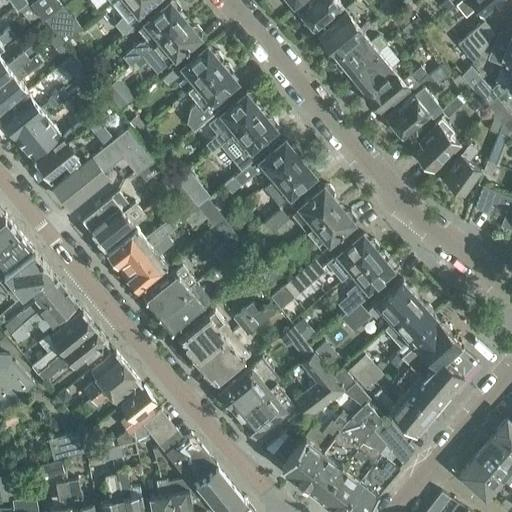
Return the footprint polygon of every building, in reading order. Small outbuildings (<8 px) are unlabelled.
[(32,2),(30,0),(24,0),(17,6),(21,10),(32,2)] [(45,18),(63,4),(59,0),(30,0),(32,2),(41,13),(45,18)] [(114,0),(112,2),(124,15),(114,24),(122,34),(140,19),(135,14),(151,0),(114,0)] [(153,44),(159,38),(185,17),(179,10),(180,9),(181,5),(176,0),(175,0),(172,0),(171,1),(170,0),(168,0),(138,26),(148,37),(143,41),(139,41),(124,53),(131,62),(133,60),(144,51),(153,44)] [(308,0),(298,8),(314,28),(331,14),(332,14),(342,5),(337,0),(308,0)] [(499,0),(458,0),(456,2),(466,14),(474,7),(480,14),(491,5),(493,6),(499,0)] [(81,26),(63,4),(45,18),(58,35),(63,40),(81,26)] [(336,20),(319,34),(335,53),(363,30),(347,11),(336,20)] [(418,16),(410,22),(416,29),(417,31),(425,25),(418,16)] [(185,17),(159,38),(153,44),(168,62),(200,35),(199,34),(200,33),(201,29),(196,24),(192,23),(191,24),(185,17)] [(484,18),(463,36),(477,52),(495,31),(484,18)] [(511,21),(506,33),(500,31),(490,55),(511,64),(510,68),(511,68),(511,82),(510,88),(511,88),(511,21)] [(409,38),(417,31),(410,22),(402,29),(409,38)] [(0,45),(15,33),(9,25),(0,32),(0,45)] [(335,53),(350,72),(378,49),(386,42),(378,33),(370,39),(363,30),(335,53)] [(58,35),(50,41),(62,56),(71,49),(63,40),(58,35)] [(0,54),(0,81),(25,62),(37,52),(31,44),(7,63),(0,54)] [(194,84),(194,85),(222,62),(221,60),(222,59),(223,55),(218,50),(215,50),(213,51),(207,44),(179,67),(194,84)] [(350,72),(365,90),(393,67),(378,49),(350,72)] [(149,57),(144,51),(133,60),(138,66),(149,57)] [(25,62),(0,81),(0,112),(28,90),(19,79),(43,60),(37,52),(25,62)] [(223,63),(222,62),(194,85),(194,84),(188,89),(198,101),(190,107),(187,120),(194,129),(226,102),(219,95),(237,80),(231,72),(232,71),(232,67),(228,62),(224,62),(223,63)] [(427,75),(424,78),(436,81),(448,71),(441,63),(427,75)] [(393,67),(365,90),(381,109),(398,95),(409,87),(413,87),(424,78),(427,75),(419,65),(403,79),(393,67)] [(485,104),(496,95),(509,88),(498,83),(490,89),(469,65),(461,74),(485,104)] [(92,74),(98,82),(108,74),(101,66),(92,74)] [(168,84),(178,77),(171,68),(161,76),(168,84)] [(92,75),(82,83),(97,102),(107,94),(92,75)] [(114,81),(105,89),(120,108),(129,101),(114,81)] [(399,135),(401,134),(402,135),(403,134),(405,136),(413,129),(411,127),(429,112),(433,117),(443,109),(423,85),(414,92),(413,92),(403,101),(386,115),(395,126),(393,127),(399,135)] [(30,93),(0,117),(1,118),(0,121),(0,122),(5,129),(9,129),(16,136),(46,112),(69,93),(63,86),(39,105),(30,93)] [(212,149),(233,132),(261,109),(254,101),(256,100),(256,96),(251,90),(247,90),(246,91),(246,90),(209,121),(218,132),(213,136),(209,145),(212,149)] [(463,102),(456,95),(441,111),(448,118),(463,102)] [(511,114),(496,95),(485,104),(494,115),(501,123),(498,130),(509,134),(511,135),(511,114)] [(79,156),(81,158),(129,121),(110,97),(34,158),(42,168),(40,169),(47,178),(49,177),(50,179),(79,156)] [(267,116),(261,109),(233,132),(249,150),(276,127),(276,126),(277,125),(277,121),(273,116),(269,115),(267,116)] [(61,131),(46,112),(16,136),(18,138),(17,141),(21,145),(24,145),(28,151),(32,155),(61,131)] [(129,120),(137,131),(144,125),(136,115),(129,120)] [(490,128),(498,131),(498,130),(501,123),(494,115),(490,128)] [(435,125),(419,140),(423,144),(416,151),(419,154),(419,158),(423,162),(427,162),(433,168),(459,142),(449,132),(453,128),(441,116),(434,123),(435,125)] [(156,154),(137,131),(129,121),(81,158),(53,181),(70,203),(99,181),(94,174),(125,149),(140,168),(156,154)] [(139,132),(146,141),(151,137),(144,128),(139,132)] [(497,163),(509,134),(498,130),(498,131),(492,146),(487,159),(495,163),(497,163)] [(263,167),(272,178),(300,155),(299,154),(300,153),(300,149),(296,144),(293,144),(291,145),(285,137),(252,164),(249,161),(236,172),(234,174),(240,182),(256,169),(258,171),(263,167)] [(469,159),(477,148),(469,142),(442,180),(464,196),(470,188),(468,187),(482,168),(469,159)] [(149,179),(165,166),(156,154),(140,168),(149,179)] [(301,156),(300,155),(272,178),(287,196),(315,173),(308,166),(310,165),(310,161),(306,156),(302,155),(301,156)] [(487,159),(482,171),(490,174),(495,163),(487,159)] [(177,179),(197,203),(209,194),(189,169),(177,179)] [(292,211),(307,229),(339,202),(332,194),(333,193),(334,189),(329,183),(325,183),(324,184),(292,211)] [(483,184),(474,206),(487,211),(496,190),(483,184)] [(130,204),(118,190),(82,218),(93,232),(97,236),(96,240),(100,245),(104,245),(105,246),(146,214),(135,200),(130,204)] [(511,196),(503,192),(499,203),(508,207),(501,223),(511,227),(511,196)] [(190,213),(198,206),(189,195),(181,202),(190,213)] [(345,210),(339,202),(307,229),(322,247),(354,220),(355,219),(356,215),(351,209),(347,209),(345,210)] [(186,217),(194,227),(206,217),(199,207),(186,217)] [(288,217),(280,208),(265,221),(272,230),(288,217)] [(225,217),(219,210),(209,219),(214,225),(225,217)] [(0,244),(18,229),(5,212),(0,216),(0,244)] [(114,261),(116,259),(119,263),(123,268),(159,239),(165,234),(176,225),(169,216),(146,236),(137,226),(108,249),(110,253),(108,254),(114,261)] [(224,239),(231,248),(244,237),(237,228),(224,239)] [(0,272),(32,246),(18,229),(0,244),(0,272)] [(350,272),(378,249),(377,248),(378,247),(378,243),(374,238),(370,238),(369,239),(363,231),(327,260),(342,278),(350,272)] [(165,234),(159,239),(123,268),(130,277),(129,279),(134,285),(136,284),(138,287),(168,263),(159,253),(172,243),(165,234)] [(224,239),(212,249),(221,261),(234,251),(231,248),(224,239)] [(22,296),(52,271),(34,249),(4,274),(22,296)] [(379,250),(378,249),(350,272),(359,283),(357,285),(356,284),(347,291),(349,294),(336,304),(344,314),(358,301),(370,291),(368,288),(393,267),(386,259),(387,258),(388,255),(384,249),(380,249),(379,250)] [(221,261),(230,271),(242,262),(234,251),(221,261)] [(253,274),(262,284),(280,269),(272,259),(253,274)] [(324,271),(314,259),(270,296),(279,308),(324,271)] [(175,267),(143,293),(158,312),(196,281),(182,263),(175,268),(175,267)] [(11,329),(65,287),(53,272),(28,292),(34,299),(5,322),(11,329)] [(375,301),(391,319),(418,295),(416,293),(416,290),(412,286),(409,285),(402,277),(375,301)] [(211,299),(196,281),(158,312),(162,316),(174,330),(205,305),(204,304),(211,299)] [(78,302),(65,287),(11,329),(19,340),(29,332),(27,329),(46,314),(53,322),(78,302)] [(400,344),(411,334),(434,313),(433,311),(433,308),(428,303),(425,303),(418,295),(391,319),(384,326),(400,344)] [(252,315),(259,323),(275,309),(269,301),(258,310),(252,315)] [(251,302),(244,307),(251,316),(252,315),(258,310),(251,302)] [(344,314),(343,313),(338,318),(350,332),(368,317),(356,303),(344,314)] [(240,325),(251,316),(244,307),(233,316),(240,325)] [(51,359),(96,325),(83,309),(50,335),(57,344),(46,352),(51,359)] [(439,318),(434,313),(411,334),(400,344),(396,349),(408,360),(423,373),(421,375),(446,395),(476,358),(463,347),(464,346),(463,345),(448,358),(445,355),(461,342),(449,329),(449,326),(445,322),(442,321),(439,318)] [(179,337),(197,359),(233,330),(224,319),(217,324),(208,314),(179,337)] [(258,324),(251,316),(240,325),(247,333),(258,324)] [(294,324),(308,341),(317,333),(302,317),(294,324)] [(108,340),(96,325),(51,359),(57,366),(68,357),(75,366),(108,340)] [(293,325),(279,336),(286,344),(292,339),(297,345),(305,339),(293,325)] [(233,330),(197,359),(208,372),(215,381),(244,357),(235,346),(241,341),(233,330)] [(293,395),(309,414),(345,388),(332,372),(312,348),(299,359),(315,378),(293,395)] [(90,370),(96,377),(84,387),(90,395),(128,365),(116,349),(90,370)] [(0,412),(35,383),(15,360),(9,359),(10,353),(0,352),(0,412)] [(398,352),(391,360),(400,368),(407,359),(398,352)] [(364,354),(348,371),(365,388),(382,371),(364,354)] [(237,408),(268,384),(265,380),(271,374),(258,358),(220,388),(222,390),(222,394),(226,400),(230,399),(231,401),(237,408)] [(392,379),(404,389),(432,412),(446,395),(421,375),(423,373),(408,360),(392,379)] [(345,388),(355,380),(341,364),(332,372),(345,388)] [(115,401),(141,381),(128,365),(90,395),(96,403),(109,393),(115,401)] [(271,388),(268,384),(237,408),(243,416),(245,418),(245,422),(249,428),(253,428),(255,431),(292,400),(278,383),(271,388)] [(142,421),(143,422),(154,413),(149,407),(156,401),(144,385),(120,403),(128,413),(121,418),(128,427),(131,431),(133,429),(142,421)] [(423,426),(433,413),(432,412),(404,389),(394,402),(376,387),(371,393),(390,410),(385,415),(402,434),(409,426),(416,431),(421,425),(423,426)] [(63,402),(68,398),(69,392),(65,388),(57,394),(63,402)] [(346,456),(357,445),(374,426),(382,418),(366,400),(341,426),(301,478),(318,491),(346,456)] [(72,411),(78,418),(89,410),(83,402),(72,411)] [(11,404),(1,412),(4,428),(19,414),(11,404)] [(161,407),(154,413),(143,422),(151,433),(158,441),(177,427),(161,407)] [(339,415),(335,421),(341,426),(346,421),(339,415)] [(385,415),(382,418),(374,426),(379,432),(374,439),(382,446),(386,441),(403,462),(415,448),(402,434),(385,415)] [(496,429),(497,430),(492,436),(511,454),(511,420),(507,416),(496,429)] [(284,461),(282,463),(295,473),(301,478),(341,426),(332,419),(322,431),(313,423),(299,442),(288,434),(274,453),(284,461)] [(133,429),(136,440),(151,433),(143,422),(142,421),(133,429)] [(133,429),(131,431),(128,427),(116,437),(118,444),(122,443),(136,440),(133,429)] [(184,436),(177,427),(158,441),(166,451),(184,436)] [(80,429),(48,438),(54,458),(85,449),(80,429)] [(191,431),(184,436),(166,451),(203,497),(206,495),(219,511),(228,511),(245,498),(191,431)] [(284,431),(265,446),(273,452),(274,453),(288,434),(284,431)] [(113,444),(111,436),(92,441),(98,448),(113,444)] [(511,478),(511,454),(492,436),(476,454),(501,476),(508,483),(511,478)] [(122,443),(118,444),(111,446),(114,457),(125,454),(122,443)] [(318,491),(336,505),(373,457),(357,445),(346,456),(318,491)] [(114,457),(111,446),(99,449),(100,453),(102,460),(114,457)] [(460,472),(485,494),(501,476),(476,454),(460,472)] [(373,457),(336,505),(341,509),(345,511),(360,511),(378,489),(379,490),(399,466),(388,457),(382,464),(373,457)] [(52,475),(65,472),(62,460),(49,463),(52,475)] [(122,511),(144,511),(141,493),(130,495),(126,470),(115,472),(117,481),(122,511)] [(98,501),(100,511),(122,511),(117,481),(115,472),(105,474),(109,499),(98,501)] [(10,474),(0,475),(0,500),(13,499),(10,474)] [(67,480),(68,489),(72,511),(95,511),(93,502),(84,504),(81,488),(80,488),(78,477),(67,479),(67,480)] [(152,511),(173,511),(170,491),(167,477),(157,479),(160,493),(150,495),(152,511)] [(72,511),(68,489),(67,480),(56,482),(61,508),(50,510),(50,511),(72,511)] [(194,509),(190,488),(170,491),(173,511),(206,511),(206,507),(194,509)] [(437,511),(449,495),(442,489),(424,511),(437,511)] [(13,499),(14,507),(14,511),(38,511),(38,505),(35,497),(13,499)]
